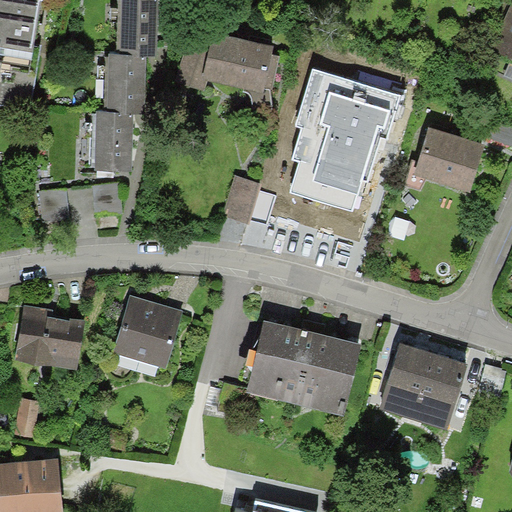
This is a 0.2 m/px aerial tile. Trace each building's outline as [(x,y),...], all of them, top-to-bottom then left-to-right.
[(41,0),(0,0),(0,107),(32,113),(43,42),(35,41),(41,0)] [(156,0),(114,0),(113,51),(104,50),(102,108),(92,108),(89,171),(133,172),(135,112),(144,113),(146,55),(154,56),(156,0)] [(511,0),(510,0),(489,51),(509,59),(501,77),(511,81),(511,0)] [(269,47),(211,32),(205,55),(186,51),(177,84),(202,91),(208,78),(244,88),(242,95),(249,97),(253,117),(274,113),(270,92),(279,58),(267,55),(269,47)] [(303,62),(292,99),(305,103),(298,127),(305,129),(301,142),(318,148),(323,132),(374,148),(382,124),(369,120),(376,98),(325,81),(328,70),(303,62)] [(511,119),(489,110),(480,135),(511,147),(511,119)] [(478,146),(427,128),(414,167),(403,164),(397,182),(420,190),(424,177),(463,190),(478,146)] [(281,189),(236,175),(224,215),(269,229),(281,189)] [(117,185),(91,188),(96,218),(121,215),(117,185)] [(67,189),(39,192),(42,224),(71,220),(67,189)] [(183,308),(127,293),(110,356),(166,371),(183,308)] [(53,312),(22,307),(15,358),(73,366),(79,321),(52,317),(53,312)] [(361,338),(257,313),(239,390),(342,415),(361,338)] [(465,354),(400,335),(385,384),(450,404),(465,354)] [(43,400),(20,397),(15,436),(38,439),(43,400)] [(130,431),(107,426),(102,447),(126,452),(130,431)] [(54,453),(0,458),(0,511),(39,511),(60,509),(54,453)] [(315,511),(255,498),(252,511),(246,511),(236,510),(235,511),(315,511)]
